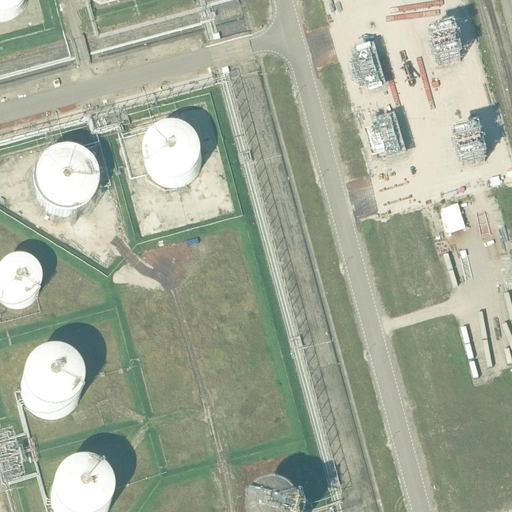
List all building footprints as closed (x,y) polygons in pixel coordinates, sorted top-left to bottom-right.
[(0,0),(0,23),(6,23),(13,21),(19,16),(23,10),(25,3),(24,0),(0,0)] [(201,166),(202,160),(201,154),(200,149),(197,144),(194,140),(189,136),(185,134),(180,132),(175,131),(169,132),(163,133),(158,135),(153,139),(150,143),(147,148),(145,154),(144,160),(145,165),(146,170),(148,175),(152,179),(157,184),(161,186),(167,188),(172,189),(177,189),(182,187),(186,186),(189,184),(193,181),(197,176),(200,171),(201,166)] [(92,197),(92,191),(92,186),(91,181),(88,175),(85,172),(81,168),(75,165),(69,163),(65,163),(60,163),(54,164),(49,167),(44,171),(40,175),(38,180),(36,185),(35,191),(36,197),(38,202),(40,207),(43,211),(47,214),(52,217),(58,219),(63,220),(68,219),(74,218),(79,215),(84,212),(88,207),(90,202),(92,197)] [(507,234),(507,223),(496,223),(496,235),(507,234)] [(37,292),(37,287),(37,283),(36,279),(34,276),(31,273),(29,270),(25,268),(21,267),(17,266),(13,266),(9,267),(5,269),(1,272),(0,273),(0,301),(0,302),(3,304),(7,306),(11,308),(15,309),(18,308),(23,307),(27,306),(30,303),(33,300),(35,296),(37,292)] [(444,401),(472,393),(457,337),(429,344),(444,401)] [(50,420),(57,418),(64,416),(70,411),(75,405),(78,398),(80,390),(79,383),(76,375),(72,369),(66,363),(58,360),(49,358),(41,360),(33,363),(26,369),(21,376),(19,384),(19,392),(20,399),(24,406),(29,412),(35,416),(42,419),(50,420)] [(443,423),(447,434),(475,425),(472,414),(443,423)] [(492,504),(476,437),(443,445),(460,511),(492,504)] [(49,498),(49,506),(51,511),(106,511),(107,510),(109,502),(109,493),(106,485),(101,479),(94,473),(87,470),(79,469),(72,470),(64,473),(58,477),(53,483),(50,491),(49,498)] [(299,511),(298,509),(295,505),(291,502),(287,500),(282,498),(277,498),(273,498),(268,500),(264,502),(260,505),(257,509),(255,511),(299,511)]
